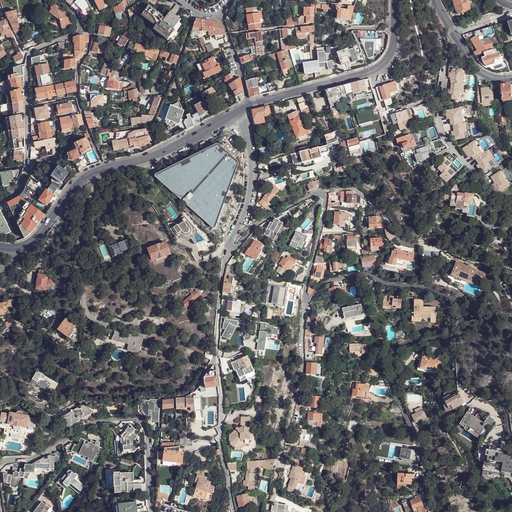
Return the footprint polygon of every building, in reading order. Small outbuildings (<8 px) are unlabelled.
[(87,4),(82,0),(77,0),(75,3),(79,7),(83,11),(82,11),(82,12),(85,15),(86,15),(89,13),(88,12),(90,9),(87,4)] [(94,0),(100,10),(105,8),(104,6),(107,4),(104,0),(94,0)] [(114,8),(117,16),(121,13),(128,9),(126,0),(124,0),(119,5),(118,5),(114,8)] [(452,0),(458,15),(471,10),(469,6),(470,6),(467,0),(452,0)] [(52,9),(50,12),(61,20),(62,29),(69,28),(68,26),(73,25),(71,15),(57,5),(56,5),(54,4),(51,8),(52,9)] [(183,9),(176,4),(171,11),(178,16),(183,9)] [(178,16),(171,11),(166,17),(150,5),(142,16),(156,26),(155,28),(169,39),(176,30),(174,28),(181,19),(178,16)] [(18,18),(16,10),(5,13),(8,20),(16,18),(18,18)] [(336,19),(346,20),(347,11),(348,10),(347,10),(339,10),(339,11),(337,11),(336,19)] [(250,30),(261,29),(260,22),(260,21),(260,19),(262,18),(261,13),(259,13),(255,14),(248,15),(247,15),(249,28),(250,30)] [(19,30),(16,18),(8,20),(14,31),(19,30)] [(203,19),(197,18),(194,26),(203,29),(203,19)] [(215,21),(203,19),(203,29),(202,31),(209,30),(215,30),(215,21)] [(11,31),(5,20),(0,22),(0,32),(2,36),(6,34),(11,31)] [(221,22),(215,21),(215,30),(215,34),(215,35),(225,34),(221,23),(221,22)] [(110,37),(112,28),(101,26),(99,30),(98,34),(110,37)] [(289,38),(288,28),(280,29),(282,51),(285,50),(290,49),(290,47),(289,38)] [(302,34),(301,30),(297,31),(298,39),(307,38),(306,33),(302,34)] [(14,38),(11,31),(6,34),(9,40),(14,38)] [(262,35),(262,31),(254,32),(255,34),(255,38),(256,42),(263,42),(262,35)] [(85,36),(78,36),(78,42),(75,42),(75,50),(85,51),(85,42),(85,36)] [(118,44),(125,46),(125,45),(129,40),(123,37),(123,36),(118,44)] [(471,40),(480,54),(484,53),(493,50),(491,41),(485,43),(483,44),(481,43),(477,36),(471,40)] [(481,43),(483,44),(485,43),(491,41),(489,37),(484,39),(483,39),(481,37),(480,37),(479,36),(477,36),(481,43)] [(23,45),(26,51),(27,50),(45,43),(44,39),(39,41),(38,38),(23,45)] [(202,38),(199,39),(204,52),(207,50),(205,45),(202,38)] [(381,40),(360,39),(362,45),(363,45),(363,46),(365,46),(364,50),(368,59),(374,57),(374,50),(379,50),(379,45),(381,45),(381,40)] [(128,47),(127,48),(134,51),(136,43),(135,42),(131,42),(130,43),(128,47)] [(264,54),(263,42),(256,42),(256,43),(256,44),(257,53),(258,55),(262,54),(264,54)] [(103,54),(105,46),(95,43),(94,48),(93,51),(103,54)] [(148,47),(136,43),(134,51),(144,54),(148,47)] [(212,43),(205,45),(207,50),(208,53),(215,50),(212,43)] [(296,47),(299,58),(301,57),(305,56),(304,50),(302,45),(296,47)] [(342,51),(336,53),(341,66),(352,62),(352,63),(359,61),(359,60),(358,60),(354,48),(349,50),(348,49),(345,50),(344,46),(340,47),(342,51)] [(160,50),(148,47),(144,54),(144,55),(156,60),(160,50)] [(293,61),(300,59),(299,58),(296,47),(292,48),(290,49),(293,61)] [(329,48),(317,48),(317,54),(318,63),(326,62),(329,70),(335,68),(333,61),(333,60),(328,61),(328,54),(330,54),(329,48)] [(285,50),(290,67),(294,66),(294,65),(293,61),(290,49),(285,50)] [(85,51),(75,50),(75,54),(76,59),(82,58),(85,51)] [(282,51),(277,52),(278,56),(282,70),(290,67),(285,50),(282,51)] [(481,58),(483,64),(484,63),(494,60),(500,58),(499,52),(494,53),(493,50),(484,53),(485,57),(481,58)] [(18,54),(13,57),(16,62),(21,59),(24,58),(22,54),(20,51),(17,53),(18,54)] [(172,54),(162,51),(160,56),(166,58),(171,59),(172,54)] [(179,56),(172,54),(171,59),(169,62),(176,64),(179,56)] [(242,63),(251,60),(249,55),(240,58),(241,60),(241,62),(241,63),(242,63)] [(41,62),(40,56),(35,57),(32,58),(31,60),(31,61),(31,68),(36,67),(41,66),(41,62)] [(301,57),(299,58),(300,59),(293,61),(294,65),(303,63),(301,57)] [(198,64),(205,77),(224,68),(222,64),(212,69),(210,66),(213,65),(210,58),(198,64)] [(70,60),(65,61),(65,69),(76,67),(76,59),(70,60)] [(501,65),(504,73),(509,72),(506,63),(501,65)] [(50,74),(48,64),(48,65),(41,66),(36,67),(37,73),(38,77),(50,74)] [(110,77),(113,70),(111,69),(112,67),(105,64),(101,73),(110,77)] [(205,77),(198,64),(197,65),(203,78),(205,77)] [(23,75),(21,65),(13,68),(12,68),(14,74),(15,78),(21,76),(23,75)] [(119,73),(113,70),(110,77),(110,78),(115,80),(119,73)] [(457,101),(464,102),(464,99),(466,86),(468,76),(464,75),(464,74),(462,73),(462,71),(457,70),(457,72),(452,72),(451,80),(453,80),(451,93),(449,93),(448,99),(457,101)] [(53,84),(50,74),(38,77),(40,87),(46,85),(53,84)] [(22,88),(21,76),(15,78),(9,80),(10,83),(12,91),(20,89),(22,88)] [(230,84),(229,84),(232,89),(236,96),(244,92),(240,77),(234,81),(235,81),(230,84)] [(248,89),(258,86),(257,81),(256,78),(246,81),(247,84),(247,86),(248,87),(248,89)] [(367,90),(364,80),(350,83),(352,88),(353,93),(353,94),(367,90)] [(76,92),(75,81),(67,83),(65,83),(67,94),(76,92)] [(118,89),(119,82),(118,82),(115,82),(108,81),(107,88),(118,89)] [(385,100),(387,106),(393,103),(390,93),(397,91),(394,82),(388,84),(380,86),(376,88),(381,101),(385,100)] [(67,94),(65,83),(55,86),(57,96),(67,94)] [(124,89),(124,92),(129,91),(137,89),(133,84),(128,88),(124,89)] [(148,85),(139,84),(140,89),(142,92),(144,94),(145,94),(145,91),(146,89),(148,85)] [(502,101),(502,103),(511,102),(511,99),(511,100),(510,90),(511,90),(511,84),(510,85),(501,86),(496,86),(497,92),(499,92),(499,95),(501,95),(502,101)] [(85,86),(81,85),(80,93),(81,93),(81,94),(90,94),(90,86),(85,86)] [(325,90),(328,99),(331,98),(333,98),(332,96),(341,94),(341,96),(346,94),(345,90),(344,85),(325,90)] [(57,96),(55,86),(46,88),(48,98),(57,96)] [(259,94),(260,94),(258,86),(248,89),(249,92),(249,94),(249,96),(250,97),(255,96),(255,95),(259,94)] [(48,98),(46,88),(36,90),(37,95),(38,100),(48,98)] [(211,89),(210,88),(204,91),(200,94),(204,99),(214,93),(212,90),(211,89)] [(477,88),(478,105),(482,105),(482,104),(489,103),(489,101),(493,101),(493,91),(489,91),(489,89),(486,89),(482,89),(481,88),(477,88)] [(21,93),(20,89),(12,91),(11,92),(9,93),(12,103),(22,100),(21,97),(21,93)] [(137,97),(137,89),(129,91),(129,96),(129,99),(133,98),(137,97)] [(244,94),(244,92),(236,96),(234,96),(234,97),(238,102),(241,100),(244,94)] [(330,106),(331,107),(336,106),(334,100),(347,96),(346,94),(341,96),(341,94),(332,96),(333,98),(331,98),(333,105),(330,106)] [(107,104),(107,97),(97,96),(97,95),(91,95),(91,102),(88,102),(88,107),(90,108),(90,110),(95,110),(95,108),(104,109),(104,103),(107,104)] [(155,114),(162,98),(160,97),(159,97),(158,97),(158,98),(156,97),(153,105),(151,110),(149,114),(155,114)] [(298,104),(302,114),(308,112),(308,109),(308,108),(307,108),(305,102),(303,97),(295,99),(297,104),(298,104)] [(24,112),(23,100),(22,100),(12,103),(13,114),(24,112)] [(204,100),(194,105),(198,112),(201,116),(210,111),(204,100)] [(172,105),(171,105),(170,107),(165,122),(166,123),(167,119),(168,116),(169,116),(173,107),(177,108),(177,109),(178,109),(179,107),(182,106),(180,102),(172,105)] [(12,103),(10,103),(7,104),(0,105),(2,112),(10,110),(11,114),(13,114),(12,103)] [(73,112),(71,103),(58,105),(60,115),(73,112)] [(272,114),(274,114),(272,105),(252,110),(255,128),(266,126),(264,116),(272,114)] [(168,116),(167,119),(180,124),(181,119),(179,118),(180,116),(179,116),(180,114),(182,110),(182,107),(182,106),(179,107),(178,109),(177,109),(177,108),(173,107),(169,116),(168,116)] [(373,107),(356,112),(360,125),(380,119),(379,114),(375,115),(373,107)] [(50,117),(48,108),(35,110),(38,120),(50,117)] [(452,121),(453,125),(463,123),(461,116),(459,116),(458,109),(446,111),(447,116),(450,116),(451,121),(452,121)] [(399,122),(411,119),(413,119),(410,110),(396,114),(399,122)] [(294,131),(297,137),(308,133),(303,122),(302,123),(300,117),(297,111),(295,112),(292,113),(287,115),(290,122),(293,128),(294,131)] [(194,117),(192,118),(195,125),(201,121),(199,117),(201,116),(198,112),(193,115),(194,117)] [(84,124),(81,114),(73,116),(73,118),(74,118),(75,126),(84,124)] [(24,128),(23,122),(21,123),(20,115),(9,117),(12,130),(24,128)] [(154,116),(142,115),(142,117),(142,122),(142,124),(151,123),(154,116)] [(70,116),(61,118),(63,131),(69,130),(75,129),(75,128),(75,126),(74,118),(73,118),(71,119),(70,116)] [(192,118),(192,117),(190,118),(186,119),(185,123),(188,128),(194,125),(195,125),(192,118)] [(435,121),(434,117),(428,119),(429,121),(427,122),(429,129),(436,126),(435,121)] [(94,119),(86,119),(89,128),(94,128),(94,124),(94,119)] [(180,124),(167,119),(166,123),(169,129),(176,126),(176,124),(179,125),(180,124)] [(414,127),(411,119),(399,122),(398,123),(401,131),(414,127)] [(51,130),(49,121),(40,123),(42,132),(51,130)] [(461,138),(461,142),(467,139),(467,135),(468,135),(468,131),(466,131),(465,123),(463,123),(453,125),(455,139),(461,138)] [(38,124),(31,126),(31,133),(40,131),(38,124)] [(24,137),(24,128),(12,130),(11,130),(13,139),(24,137)] [(112,141),(114,151),(122,150),(122,148),(130,147),(134,146),(134,147),(142,145),(152,141),(150,136),(149,136),(147,129),(136,131),(135,131),(130,134),(127,139),(118,141),(117,140),(112,141)] [(436,129),(430,130),(431,137),(438,135),(436,129)] [(13,139),(11,130),(9,131),(8,131),(4,132),(6,141),(10,140),(13,139)] [(52,135),(51,130),(42,132),(43,140),(52,138),(52,135)] [(402,143),(404,148),(415,145),(416,146),(420,145),(419,143),(415,144),(414,139),(417,138),(416,133),(410,135),(405,136),(397,139),(399,144),(402,143)] [(24,147),(24,137),(13,139),(14,149),(24,147)] [(55,143),(55,137),(52,138),(43,140),(41,140),(39,141),(34,142),(35,148),(45,146),(52,144),(55,143)] [(91,149),(86,137),(86,138),(74,143),(77,148),(79,147),(82,153),(91,149)] [(339,144),(343,148),(349,147),(359,144),(357,138),(340,142),(340,141),(328,144),(329,147),(339,144)] [(447,146),(441,139),(437,141),(439,148),(442,147),(443,147),(447,146)] [(476,159),(484,171),(491,167),(487,162),(491,159),(486,152),(485,152),(477,140),(469,142),(470,145),(463,149),(467,154),(468,153),(471,157),(472,156),(474,159),(476,159)] [(223,147),(222,148),(228,153),(234,159),(235,158),(239,153),(233,148),(227,142),(223,147)] [(156,174),(216,144),(219,145),(222,148),(223,147),(220,144),(216,144),(156,174)] [(213,229),(215,229),(231,185),(238,165),(237,162),(234,159),(228,153),(222,148),(219,145),(216,144),(156,174),(156,176),(213,229)] [(328,144),(291,154),(294,165),(302,163),(322,157),(321,153),(330,151),(329,147),(328,144)] [(426,144),(412,149),(413,151),(416,162),(420,161),(429,158),(428,154),(427,151),(428,151),(426,144)] [(77,149),(68,153),(69,157),(68,160),(73,161),(74,161),(78,161),(79,157),(80,154),(77,149)] [(440,176),(447,182),(455,173),(449,167),(451,164),(444,157),(441,161),(443,163),(438,168),(443,173),(440,176)] [(231,185),(232,185),(239,165),(238,162),(235,158),(234,159),(237,162),(238,165),(231,185)] [(331,163),(332,170),(356,165),(355,158),(331,163)] [(79,171),(84,169),(79,161),(75,164),(79,171)] [(449,167),(455,173),(458,170),(451,164),(449,167)] [(64,168),(61,166),(58,169),(56,172),(57,172),(55,175),(54,176),(55,176),(63,182),(66,177),(68,175),(67,175),(69,172),(66,170),(64,168)] [(495,186),(499,192),(507,187),(511,183),(508,178),(503,171),(504,171),(503,170),(500,171),(492,177),(496,182),(497,185),(495,186)] [(13,179),(12,171),(1,173),(4,186),(9,185),(9,179),(10,179),(13,179)] [(20,196),(8,203),(12,211),(13,213),(25,238),(30,234),(34,229),(35,228),(36,227),(34,226),(37,223),(38,224),(45,214),(32,205),(46,186),(31,176),(26,187),(24,192),(23,193),(22,195),(21,195),(20,196)] [(322,187),(323,187),(323,183),(321,178),(317,180),(304,185),(307,192),(316,188),(317,187),(322,187)] [(277,192),(280,188),(272,181),(265,187),(269,191),(259,200),(264,205),(277,192)] [(58,188),(59,186),(54,182),(49,188),(55,193),(58,188)] [(55,193),(49,188),(48,188),(44,193),(42,192),(39,196),(41,197),(39,200),(47,205),(49,202),(51,203),(52,201),(54,202),(57,198),(53,195),(55,193)] [(451,200),(452,200),(451,206),(457,207),(456,209),(464,209),(463,213),(470,214),(471,209),(473,210),(473,206),(473,204),(473,201),(473,200),(471,200),(472,195),(458,192),(457,197),(452,196),(449,195),(446,199),(451,200)] [(346,206),(354,207),(354,204),(355,204),(356,203),(356,195),(355,195),(353,195),(348,194),(347,197),(347,202),(347,203),(346,206)] [(473,206),(480,210),(483,203),(475,198),(473,206)] [(265,234),(277,241),(289,220),(297,211),(295,207),(276,217),(275,219),(274,219),(273,221),(274,221),(273,222),(271,221),(269,225),(267,228),(265,234)] [(9,228),(1,212),(0,211),(0,231),(3,231),(9,228)] [(334,224),(345,225),(345,221),(349,221),(349,213),(346,213),(341,212),(340,212),(335,212),(334,213),(334,224)] [(374,227),(374,228),(380,228),(380,227),(383,227),(383,220),(379,220),(379,216),(369,217),(369,222),(370,228),(374,227)] [(183,217),(179,221),(179,222),(179,224),(178,225),(167,226),(170,232),(179,244),(181,241),(183,242),(185,242),(188,242),(191,240),(195,247),(197,246),(196,245),(194,241),(194,235),(196,233),(191,227),(183,217)] [(305,247),(310,238),(296,231),(289,245),(301,252),(304,246),(305,247)] [(347,239),(347,246),(356,245),(356,236),(347,236),(347,239)] [(148,243),(150,248),(166,242),(164,237),(157,239),(157,238),(148,241),(148,243)] [(370,238),(371,250),(383,249),(382,237),(370,238)] [(109,245),(113,255),(131,248),(128,238),(109,245)] [(325,248),(330,249),(331,246),(332,243),(332,242),(330,241),(325,240),(323,239),(322,243),(321,243),(319,248),(325,249),(325,248)] [(245,253),(257,259),(262,249),(261,248),(263,244),(258,241),(257,242),(254,240),(252,243),(251,243),(245,253)] [(149,248),(153,260),(156,259),(168,254),(171,254),(167,242),(166,242),(150,248),(149,248)] [(105,247),(108,257),(113,255),(109,245),(105,247)] [(262,249),(257,259),(259,260),(267,246),(265,245),(262,249)] [(388,264),(395,266),(395,264),(397,258),(404,260),(412,262),(414,253),(408,252),(405,251),(405,252),(399,251),(396,250),(394,249),(393,251),(392,251),(390,256),(388,264)] [(289,255),(287,258),(293,262),(295,263),(297,261),(289,255)] [(314,263),(314,264),(317,265),(317,264),(321,264),(321,262),(322,262),(323,257),(321,256),(316,255),(315,259),(314,263)] [(293,262),(287,258),(284,256),(279,263),(280,264),(276,270),(283,275),(293,262)] [(362,264),(363,267),(369,266),(371,266),(372,265),(371,261),(376,260),(375,256),(371,256),(371,257),(361,258),(361,260),(361,262),(362,264)] [(330,263),(331,271),(335,271),(338,271),(338,270),(338,267),(341,266),(341,260),(337,260),(337,262),(330,263)] [(295,263),(293,262),(283,275),(282,277),(284,278),(295,263)] [(161,270),(163,275),(175,270),(172,265),(161,270)] [(463,278),(481,286),(485,278),(480,276),(481,275),(476,273),(477,271),(472,269),(472,268),(471,267),(470,266),(469,266),(468,267),(462,265),(462,266),(460,265),(459,267),(457,267),(453,276),(457,277),(458,276),(463,279),(463,278)] [(318,277),(318,279),(322,278),(324,272),(322,272),(322,268),(321,268),(315,266),(314,273),(312,272),(311,277),(315,278),(315,277),(318,277)] [(45,271),(40,270),(39,275),(37,288),(46,289),(47,280),(47,276),(49,277),(50,271),(51,269),(45,268),(45,271)] [(177,269),(175,270),(163,275),(164,282),(168,280),(168,281),(172,279),(173,281),(179,278),(180,277),(180,276),(177,269)] [(294,280),(301,281),(305,275),(299,271),(294,280)] [(224,277),(224,282),(232,284),(233,275),(233,274),(231,273),(225,273),(224,277)] [(48,280),(47,280),(46,289),(49,290),(50,285),(55,286),(56,280),(51,279),(49,279),(48,280)] [(224,282),(223,291),(224,291),(229,292),(231,292),(232,284),(224,282)] [(274,303),(276,303),(277,301),(283,302),(284,294),(286,294),(287,286),(275,285),(273,293),(272,303),(274,303)] [(310,295),(316,288),(313,285),(311,288),(309,286),(308,292),(310,295)] [(346,285),(333,287),(333,288),(329,289),(330,294),(340,293),(340,296),(347,295),(346,285)] [(183,302),(186,306),(200,294),(201,293),(199,293),(197,290),(195,292),(192,294),(183,302)] [(382,308),(392,309),(392,307),(396,308),(401,308),(402,300),(397,299),(394,299),(394,297),(384,296),(382,296),(382,298),(383,298),(382,308)] [(226,309),(235,310),(236,311),(237,301),(227,299),(226,309)] [(431,321),(436,321),(437,313),(437,309),(436,309),(436,307),(424,306),(421,306),(421,299),(414,299),(414,311),(412,311),(412,312),(413,312),(413,320),(431,320),(431,321)] [(7,313),(13,312),(10,300),(0,302),(0,313),(7,312),(7,313)] [(361,304),(342,309),(345,318),(362,314),(363,314),(361,304)] [(273,320),(280,322),(281,314),(279,311),(275,310),(273,320)] [(74,327),(74,326),(75,324),(74,323),(67,317),(66,316),(65,317),(64,317),(62,317),(60,317),(58,317),(57,318),(56,319),(51,324),(58,330),(58,329),(69,337),(70,338),(75,331),(74,330),(75,329),(75,328),(74,327)] [(244,320),(226,317),(226,318),(225,318),(224,321),(225,321),(224,326),(225,326),(225,328),(227,328),(225,331),(232,334),(235,326),(237,326),(243,327),(244,320)] [(281,326),(261,322),(257,349),(265,350),(267,337),(279,338),(281,326)] [(237,326),(235,326),(232,334),(225,331),(223,335),(231,338),(237,326)] [(79,330),(75,329),(74,330),(75,331),(70,338),(69,337),(69,338),(73,341),(79,341),(79,330)] [(140,350),(144,338),(138,336),(138,334),(136,333),(135,334),(134,336),(133,336),(133,337),(129,335),(129,334),(128,334),(114,331),(114,333),(112,338),(129,342),(128,344),(128,346),(140,350)] [(315,343),(315,354),(321,355),(324,337),(312,336),(312,338),(311,343),(315,343)] [(305,337),(305,358),(313,359),(314,354),(314,351),(311,351),(311,343),(312,338),(311,338),(305,337)] [(362,351),(362,353),(369,352),(368,343),(362,344),(362,342),(349,344),(350,352),(355,351),(362,351)] [(439,372),(442,361),(433,358),(434,354),(424,352),(423,356),(423,358),(420,368),(439,372)] [(236,369),(241,380),(247,378),(245,374),(254,370),(247,355),(240,358),(238,359),(231,362),(234,370),(236,369)] [(423,358),(421,358),(418,370),(438,375),(439,372),(420,368),(423,358)] [(307,362),(306,373),(315,374),(315,372),(316,371),(316,364),(316,363),(307,362)] [(205,383),(206,388),(219,385),(215,365),(213,364),(204,377),(205,383)] [(37,371),(32,379),(53,391),(58,384),(37,371)] [(303,389),(310,390),(312,382),(304,381),(303,389)] [(352,396),(368,397),(369,385),(365,384),(357,383),(356,383),(354,383),(353,389),(352,396)] [(187,397),(187,406),(191,406),(191,410),(195,410),(195,407),(194,396),(191,396),(191,393),(186,395),(187,397)] [(446,410),(447,411),(450,410),(450,411),(462,403),(457,395),(456,396),(455,394),(451,396),(450,394),(443,398),(443,399),(443,400),(443,401),(443,402),(443,403),(444,404),(444,405),(444,406),(445,407),(445,408),(446,410)] [(309,412),(314,412),(314,411),(315,411),(316,407),(319,408),(321,397),(309,395),(307,408),(309,412)] [(176,398),(177,408),(184,408),(187,407),(187,406),(187,397),(176,398)] [(163,400),(162,408),(174,407),(174,398),(163,400)] [(159,419),(160,403),(155,402),(155,403),(143,401),(142,409),(143,411),(146,415),(152,415),(153,415),(153,417),(153,418),(154,418),(155,419),(156,419),(157,419),(158,420),(159,419)] [(70,427),(73,425),(76,423),(94,413),(89,404),(83,405),(64,416),(70,427)] [(463,429),(479,440),(487,426),(489,427),(494,420),(488,416),(483,423),(472,416),(476,410),(470,408),(456,429),(461,433),(463,429)] [(412,415),(416,423),(427,418),(424,410),(412,415)] [(34,434),(37,419),(29,418),(29,416),(23,415),(23,414),(23,413),(22,412),(22,411),(21,411),(19,411),(19,412),(18,412),(17,413),(17,414),(10,412),(10,414),(2,412),(0,424),(0,428),(8,430),(8,433),(26,436),(26,433),(34,434)] [(309,412),(308,411),(307,423),(320,425),(322,416),(318,416),(318,413),(314,412),(309,412)] [(231,441),(235,442),(241,437),(248,437),(250,439),(253,437),(253,429),(251,426),(249,426),(250,415),(241,415),(240,423),(242,424),(240,426),(238,426),(237,425),(235,427),(236,427),(229,433),(229,441),(230,441),(231,441)] [(123,436),(126,439),(126,443),(126,449),(129,449),(131,448),(131,449),(134,451),(139,445),(140,445),(140,442),(139,442),(138,441),(136,440),(136,438),(138,435),(134,432),(135,431),(134,430),(135,427),(130,423),(125,429),(126,430),(125,431),(125,430),(122,434),(123,435),(122,436),(123,436)] [(299,445),(304,446),(304,443),(308,444),(309,439),(305,438),(306,430),(298,428),(297,433),(293,432),(293,437),(295,438),(296,440),(300,439),(299,445)] [(186,439),(186,436),(184,436),(184,437),(180,437),(180,441),(174,441),(174,446),(177,446),(180,445),(185,445),(185,444),(186,439)] [(104,449),(99,446),(100,444),(100,443),(100,442),(99,442),(99,441),(98,441),(97,441),(96,441),(96,442),(96,443),(95,445),(90,443),(89,445),(80,440),(79,442),(75,451),(99,461),(100,462),(102,457),(102,456),(103,453),(103,452),(104,449)] [(75,451),(79,442),(78,441),(76,445),(75,444),(72,451),(73,452),(79,455),(79,454),(89,458),(88,460),(98,465),(99,461),(75,451)] [(67,454),(72,453),(73,452),(72,451),(75,444),(72,443),(66,447),(67,454)] [(497,472),(501,473),(501,471),(502,469),(511,471),(511,459),(510,459),(511,456),(507,455),(498,453),(499,449),(489,447),(486,462),(484,462),(482,470),(483,470),(497,472)] [(164,452),(164,457),(176,459),(176,461),(182,462),(183,454),(184,452),(179,451),(175,451),(164,449),(164,452)] [(416,451),(404,449),(402,459),(402,462),(417,464),(418,462),(419,462),(416,451)] [(35,463),(35,465),(35,469),(35,473),(37,473),(38,473),(39,472),(40,471),(41,471),(54,471),(54,462),(60,462),(59,456),(55,455),(55,456),(51,456),(51,455),(48,456),(48,459),(43,459),(43,458),(40,460),(39,463),(35,463)] [(273,468),(274,468),(276,459),(255,461),(247,461),(247,466),(247,468),(253,467),(264,466),(265,467),(266,466),(273,468)] [(227,463),(229,470),(236,470),(237,462),(227,463)] [(25,464),(24,469),(25,469),(24,473),(30,473),(35,473),(35,469),(35,465),(25,464)] [(288,490),(295,492),(296,488),(297,488),(299,482),(304,484),(307,476),(305,475),(308,468),(304,467),(303,468),(294,464),(292,471),(291,471),(289,477),(291,478),(289,485),(288,490)] [(250,486),(253,486),(254,473),(253,473),(253,467),(247,468),(247,466),(245,466),(244,480),(244,482),(244,486),(250,486)] [(4,482),(10,484),(18,485),(19,481),(23,482),(23,478),(24,473),(25,469),(24,469),(20,468),(13,467),(12,472),(14,472),(13,475),(11,475),(3,473),(4,482)] [(75,473),(69,468),(61,476),(62,477),(61,478),(62,478),(64,480),(63,482),(64,483),(67,485),(68,485),(69,484),(71,482),(80,490),(85,485),(75,477),(78,474),(75,472),(75,473)] [(120,472),(115,472),(115,485),(115,488),(115,493),(121,492),(127,491),(127,492),(142,492),(142,484),(134,484),(133,473),(120,473),(120,472)] [(412,479),(412,474),(399,473),(398,484),(403,485),(403,482),(412,482),(412,479)] [(195,482),(198,483),(199,479),(206,481),(207,478),(197,474),(195,482)] [(198,483),(193,497),(205,501),(209,486),(211,483),(206,481),(199,479),(198,483)] [(80,490),(71,482),(69,484),(79,492),(80,490)] [(209,486),(205,501),(207,501),(207,500),(210,501),(211,498),(215,487),(209,486)] [(243,507),(252,507),(252,505),(257,505),(257,496),(247,496),(247,493),(236,496),(239,506),(243,505),(243,507)] [(425,511),(426,511),(420,497),(421,497),(420,495),(416,496),(415,494),(412,495),(413,498),(415,497),(416,499),(411,501),(411,502),(410,503),(407,495),(399,496),(399,497),(397,498),(398,499),(400,499),(402,502),(405,501),(403,502),(407,511),(425,511)] [(53,509),(50,507),(46,503),(42,500),(34,510),(35,511),(54,511),(55,511),(54,511),(54,510),(53,510),(53,509)] [(292,511),(288,510),(289,505),(285,504),(285,505),(278,504),(278,503),(275,503),(274,504),(273,503),(272,511),(274,511),(273,511),(292,511)]
